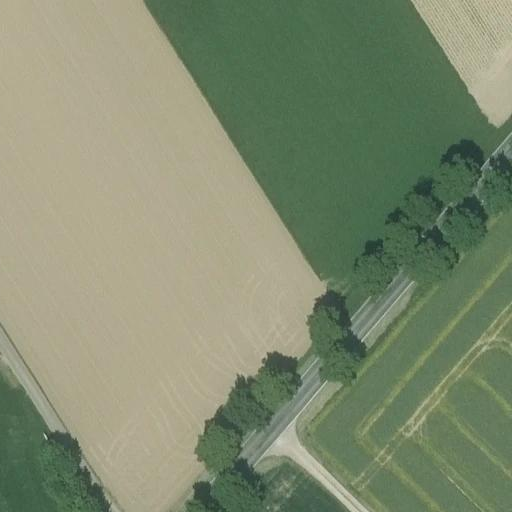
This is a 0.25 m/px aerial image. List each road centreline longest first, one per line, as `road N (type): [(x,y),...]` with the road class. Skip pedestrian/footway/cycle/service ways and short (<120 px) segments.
road 1 (secondary): [(511,163),(203,511)]
road 2 (unclassified): [(106,511),(0,343)]
road 3 (track): [(360,511),(275,427)]
